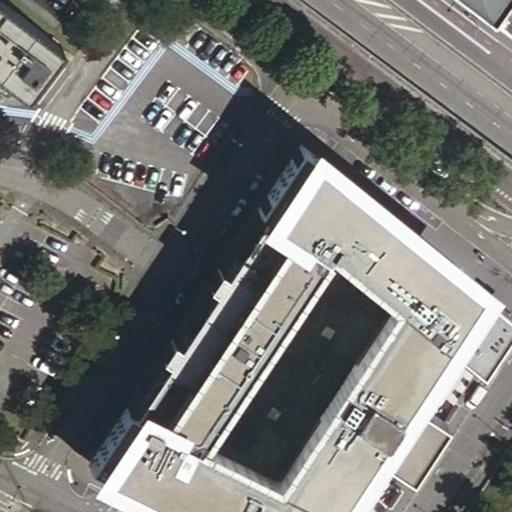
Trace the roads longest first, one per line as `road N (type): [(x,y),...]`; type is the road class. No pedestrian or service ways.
road 1 (unclassified): [(291,85),(26,491)]
road 2 (primary): [(511,139),(327,0)]
road 3 (tertiary): [(291,85),(462,210)]
road 4 (tertiary): [(511,370),(419,511)]
road 5 (tertiary): [(180,0),(291,85)]
road 6 (primary): [(511,79),(404,0)]
